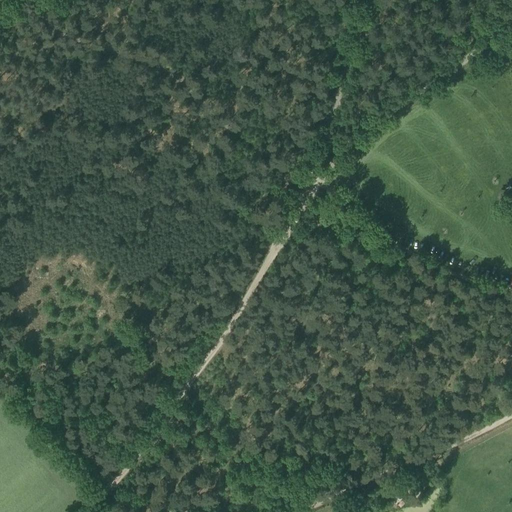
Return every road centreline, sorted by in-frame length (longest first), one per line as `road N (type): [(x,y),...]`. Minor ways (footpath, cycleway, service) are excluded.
road 1 (track): [(87,511),(219,326),(311,177)]
road 2 (track): [(511,10),(473,55),(366,125),(311,177)]
road 3 (track): [(284,511),(511,419)]
road 4 (unclassified): [(511,296),(389,240),(311,177)]
